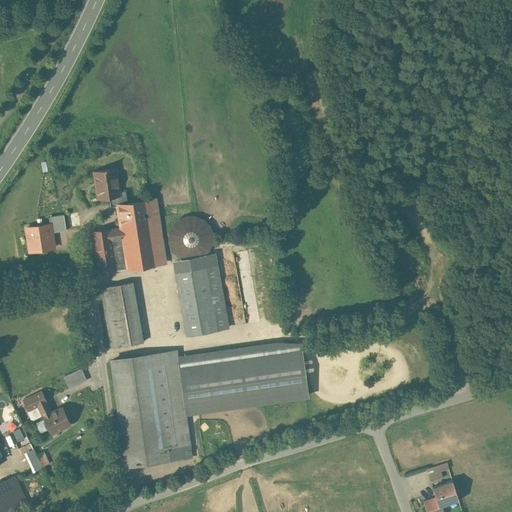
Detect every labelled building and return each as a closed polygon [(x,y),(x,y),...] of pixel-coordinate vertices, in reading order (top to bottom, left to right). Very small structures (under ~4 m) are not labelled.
[(115,168),(94,171),(98,199),(116,196),(117,205),(127,203),(125,191),(119,192),(115,168)] [(117,205),(120,228),(111,230),(111,229),(91,232),(97,273),(157,264),(149,209),(148,200),(127,203),(117,205)] [(78,212),(66,214),(68,229),(81,227),(78,212)] [(195,217),(186,217),(179,220),(173,226),(170,234),(170,242),(173,249),(179,255),(186,258),(194,258),(201,255),(207,250),(211,242),(211,234),(208,226),(202,221),(195,217)] [(50,224),(26,228),(29,251),(54,247),(50,224)] [(218,266),(176,274),(186,334),(229,326),(218,266)] [(132,282),(100,287),(111,347),(143,342),(132,282)] [(300,351),(181,368),(187,413),(306,396),(300,351)] [(175,362),(112,371),(123,452),(187,443),(175,362)] [(81,368),(69,374),(74,386),(86,380),(81,368)] [(74,386),(69,374),(64,376),(69,389),(74,386)] [(62,407),(51,412),(46,402),(46,401),(41,391),(23,400),(28,410),(38,406),(43,416),(51,434),(70,424),(62,407)] [(17,435),(20,442),(26,439),(23,432),(17,435)] [(187,443),(123,452),(125,465),(188,457),(187,443)] [(35,448),(25,452),(35,472),(51,464),(45,450),(38,454),(35,448)] [(448,469),(446,462),(438,465),(440,471),(448,469)] [(438,465),(426,469),(430,481),(442,477),(440,471),(438,465)] [(12,477),(0,482),(0,511),(24,502),(12,477)] [(452,480),(432,487),(435,497),(438,506),(442,505),(458,500),(458,501),(458,500),(452,480)] [(435,497),(423,501),(426,511),(443,511),(442,505),(438,506),(435,497)]
